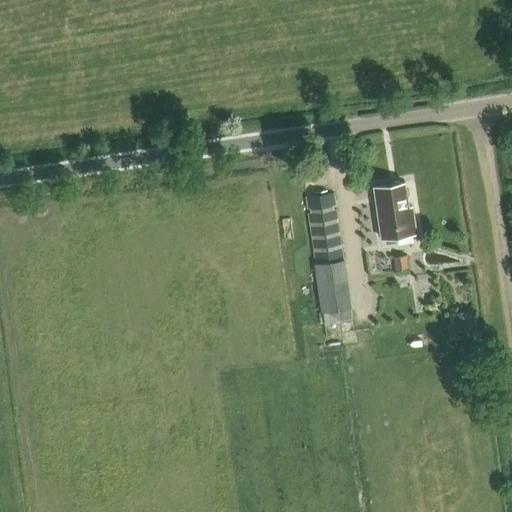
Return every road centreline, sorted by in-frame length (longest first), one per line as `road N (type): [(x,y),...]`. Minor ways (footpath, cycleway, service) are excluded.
road 1 (unclassified): [(0,180),(511,103)]
road 2 (track): [(478,108),(511,312)]
